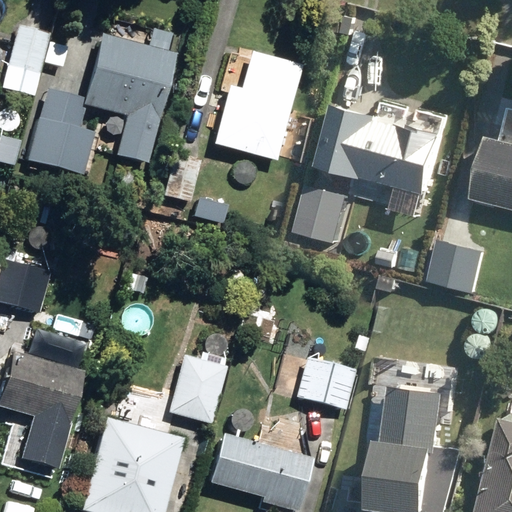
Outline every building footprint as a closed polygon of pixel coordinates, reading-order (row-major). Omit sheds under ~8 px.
[(16,27),(0,84),(0,90),(30,99),(48,35),(16,27)] [(121,128),(120,130),(150,138),(172,55),(98,36),(80,106),(105,113),(102,123),(121,128)] [(226,86),(210,145),(273,162),(299,66),(249,53),(239,90),(226,86)] [(338,104),(323,165),(432,193),(448,131),(417,123),(416,127),(384,119),(385,116),(338,104)] [(27,125),(17,164),(61,175),(71,137),(27,125)] [(493,136),(478,199),(511,207),(511,126),(508,126),(505,139),(493,136)] [(2,139),(0,148),(0,164),(11,168),(18,143),(2,139)] [(197,161),(171,155),(163,192),(189,198),(197,161)] [(312,184),(299,231),(339,243),(353,196),(312,184)] [(16,192),(11,215),(24,218),(29,194),(16,192)] [(450,235),(444,258),(462,263),(468,240),(450,235)] [(0,303),(37,314),(48,273),(31,269),(32,262),(18,258),(16,265),(0,260),(0,303)] [(248,262),(245,272),(252,274),(255,265),(248,262)] [(239,274),(235,288),(246,291),(251,277),(239,274)] [(363,305),(360,319),(370,321),(372,307),(363,305)] [(218,310),(216,323),(231,325),(233,312),(218,310)] [(0,409),(31,418),(29,424),(64,433),(81,373),(9,353),(0,384),(0,409)] [(182,357),(167,414),(208,425),(223,368),(182,357)] [(305,359),(296,399),(344,410),(353,371),(305,359)] [(395,386),(378,511),(449,511),(464,450),(442,447),(449,398),(460,400),(463,379),(409,371),(408,380),(403,379),(402,387),(395,386)] [(511,511),(511,418),(508,418),(484,511),(511,511)] [(103,419),(78,511),(162,511),(181,439),(103,419)] [(256,510),(264,511),(295,511),(310,460),(219,434),(205,483),(259,499),(256,510)]
